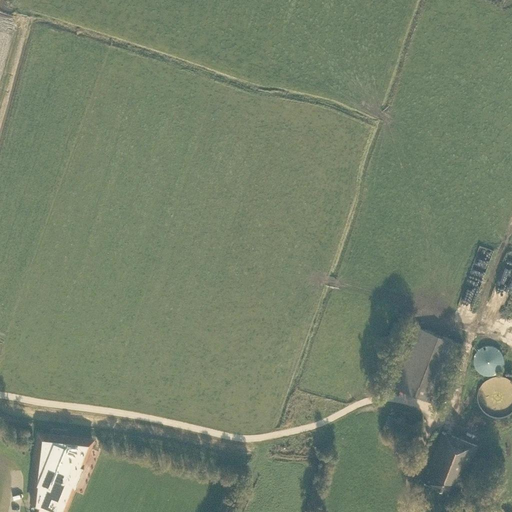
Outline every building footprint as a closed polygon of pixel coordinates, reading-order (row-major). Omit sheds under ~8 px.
[(462,344),(416,326),(392,386),(438,404),(462,344)] [(488,346),(486,346),(484,347),(482,347),(481,348),(479,350),(478,351),(477,352),(476,354),(475,355),(475,356),(475,357),(474,359),(474,362),(474,364),(475,366),(476,368),(476,369),(479,372),(480,373),(482,374),(484,375),(485,375),(488,376),(490,376),(491,376),(493,375),(495,374),(497,373),(499,372),(500,371),(502,369),(503,367),(504,365),(504,364),(504,362),(504,360),(504,358),(504,357),(504,356),(503,354),(502,353),(502,352),(501,351),(500,351),(500,350),(497,348),(496,347),(494,346),(491,346),(489,346),(488,346)] [(491,416),(496,418),(499,418),(503,417),(506,417),(509,415),(511,413),(511,412),(511,380),(508,378),(505,377),(501,376),(497,376),(493,377),(490,378),(486,380),(483,383),(481,386),(479,389),(478,393),(478,396),(478,400),(479,404),(481,409),(484,412),(487,414),(491,416)] [(420,429),(389,415),(382,430),(414,443),(420,429)] [(478,445),(443,431),(423,481),(458,495),(478,445)] [(82,466),(90,447),(92,440),(39,434),(31,502),(35,504),(35,502),(39,504),(38,511),(63,511),(75,484),(76,485),(83,466),(82,466)]
